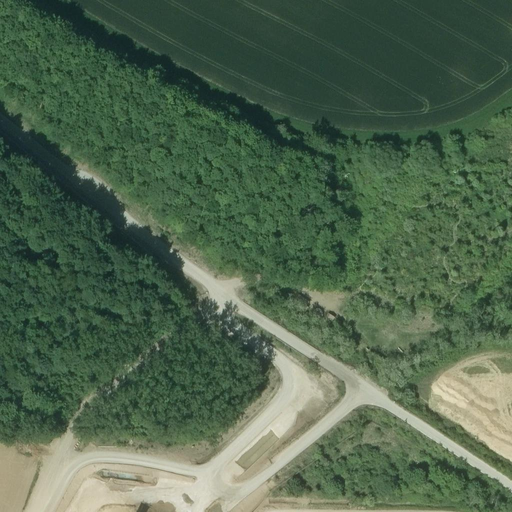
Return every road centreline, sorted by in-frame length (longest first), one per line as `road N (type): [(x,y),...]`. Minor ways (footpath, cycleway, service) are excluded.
road 1 (track): [(511,487),(237,305),(0,120)]
road 2 (unknown): [(237,305),(248,332),(279,355),(286,392),(203,474),(254,482),(366,392)]
road 3 (unknown): [(67,452),(101,398),(219,292)]
road 4 (unknown): [(67,452),(203,474)]
